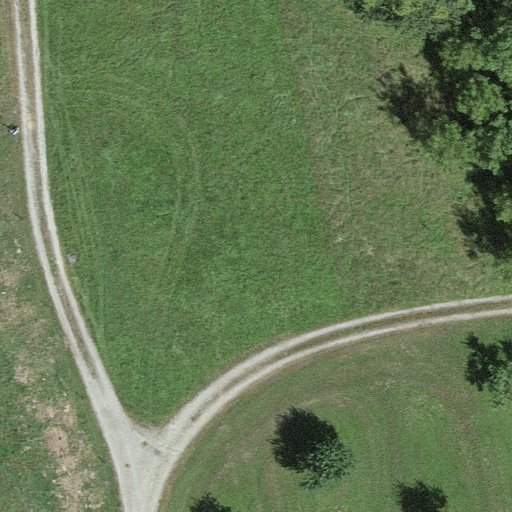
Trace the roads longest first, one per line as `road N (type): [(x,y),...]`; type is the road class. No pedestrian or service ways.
road 1 (track): [(123,489),(39,249),(18,0)]
road 2 (track): [(511,302),(409,315),(252,358),(200,390),(148,444),(123,489),(126,511)]
